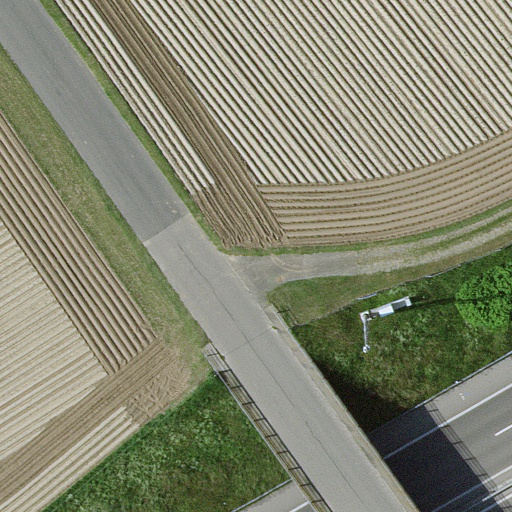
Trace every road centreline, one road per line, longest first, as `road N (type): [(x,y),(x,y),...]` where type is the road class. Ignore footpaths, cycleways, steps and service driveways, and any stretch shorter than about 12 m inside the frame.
road 1 (unclassified): [(370,511),(5,0)]
road 2 (motorway): [(511,428),(365,511)]
